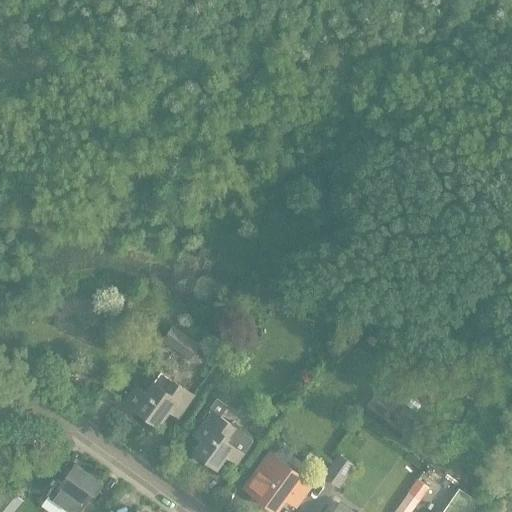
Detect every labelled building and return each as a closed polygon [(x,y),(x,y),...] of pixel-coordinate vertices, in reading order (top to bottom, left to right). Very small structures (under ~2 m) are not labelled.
[(172,326),(163,339),(190,359),(199,346),(172,326)] [(325,351),(337,360),(353,340),(341,330),(325,351)] [(124,401),(157,425),(168,409),(178,416),(193,395),(160,371),(145,392),(136,385),(124,401)] [(219,415),(227,405),(217,398),(202,418),(205,420),(195,435),(202,440),(193,451),(209,462),(218,449),(237,462),(253,439),(219,415)] [(249,427),(261,435),(271,422),(259,413),(249,427)] [(252,475),(243,487),(253,494),(253,495),(268,505),(276,511),(285,498),(296,506),(312,483),(269,451),(261,462),(252,475)] [(323,475),(331,481),(338,486),(353,465),(346,460),(339,454),(323,475)] [(46,495),(63,506),(71,511),(76,511),(83,503),(99,482),(75,465),(61,485),(55,481),(46,495)] [(441,511),(471,511),(478,503),(459,488),(441,511)] [(7,489),(0,498),(0,511),(11,511),(21,500),(7,489)] [(407,494),(393,511),(409,511),(417,502),(407,494)]
